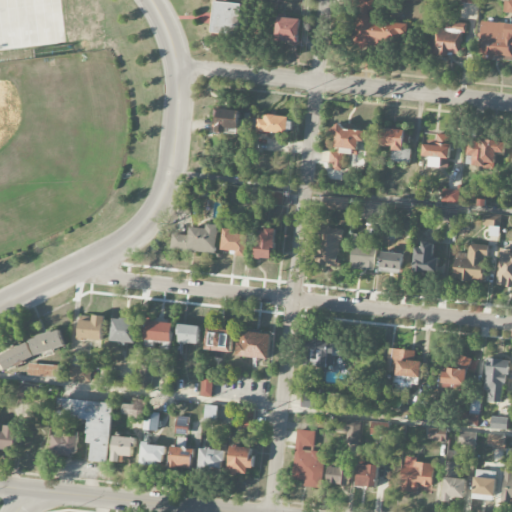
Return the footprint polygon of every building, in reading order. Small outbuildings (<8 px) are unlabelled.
[(406,24),(372,21),(373,0),(355,0),(352,44),(405,48),(406,24)] [(511,0),(504,0),(503,13),(511,13),(511,0)] [(212,33),(240,36),(243,4),(215,1),(212,33)] [(300,19),(277,18),(276,43),(299,44),(300,19)] [(511,59),(511,23),(481,22),(479,58),(511,59)] [(462,56),(463,31),(434,30),(433,54),(462,56)] [(239,111),(215,109),(214,133),(238,134),(239,111)] [(259,116),(258,133),(291,134),(292,117),(259,116)] [(358,155),(358,141),(364,142),(365,130),(331,128),(330,171),(342,171),(343,155),(358,155)] [(410,164),(411,147),(409,147),(410,130),(380,129),(379,146),(392,147),(391,163),(410,164)] [(422,157),(429,157),(429,167),(449,168),(451,135),(423,134),(422,157)] [(495,155),(504,156),(505,142),(481,139),(481,146),(468,145),(467,156),(473,156),(473,167),(494,169),(495,155)] [(442,187),(442,203),(458,203),(459,187),(442,187)] [(269,205),(283,206),(284,193),(270,192),(269,205)] [(349,198),(323,197),(323,210),(348,210),(349,198)] [(190,252),(217,253),(218,225),(208,224),(208,228),(191,228),(190,252)] [(232,229),(223,229),(223,251),(237,251),(236,256),(248,257),(249,235),(232,234),(232,229)] [(341,230),(318,229),(317,266),(339,266),(341,230)] [(274,260),(275,230),(258,230),(256,259),(274,260)] [(189,235),(172,234),(172,250),(189,250),(189,235)] [(374,270),(375,249),(362,249),(363,235),(352,235),(351,270),(374,270)] [(468,254),(455,253),(454,281),(483,282),(485,245),(468,244),(468,254)] [(437,273),(438,257),(433,257),(433,246),(414,245),(413,272),(437,273)] [(497,285),(511,285),(511,251),(499,251),(497,285)] [(401,275),(403,255),(382,252),(380,272),(401,275)] [(78,338),(102,341),(105,318),(81,315),(78,338)] [(136,343),(137,320),(112,319),(111,342),(136,343)] [(145,339),(172,343),(174,325),(148,321),(145,339)] [(200,326),(180,325),(179,343),(199,344),(200,326)] [(233,330),(210,329),(208,351),(232,352),(233,330)] [(64,348),(61,331),(30,338),(34,355),(64,348)] [(239,357),(270,358),(270,334),(240,333),(239,357)] [(337,367),(338,343),(323,343),(323,339),(308,339),(306,366),(337,367)] [(0,355),(0,358),(5,370),(34,357),(28,343),(0,355)] [(416,351),(388,349),(386,371),(396,372),(394,385),(419,387),(421,362),(415,361),(416,351)] [(466,386),(467,368),(471,369),(472,358),(459,357),(457,371),(443,370),(442,384),(466,386)] [(484,391),(488,391),(487,402),(504,403),(506,360),(486,359),(484,391)] [(57,376),(57,364),(27,365),(28,377),(57,376)] [(91,369),(69,366),(67,380),(90,383),(91,369)] [(151,390),(152,366),(140,366),(139,389),(151,390)] [(212,397),(213,376),(202,375),(201,397),(212,397)] [(14,400),(21,400),(21,406),(37,407),(38,385),(15,384),(14,400)] [(57,418),(88,420),(86,443),(92,444),(90,462),(108,463),(112,403),(59,399),(57,418)] [(214,423),(215,406),(206,405),(205,423),(214,423)] [(402,420),(419,420),(419,408),(402,408),(402,420)] [(159,413),(145,413),(144,431),(158,431),(159,413)] [(479,427),(479,415),(465,415),(464,426),(479,427)] [(506,430),(507,418),(491,417),(491,429),(506,430)] [(360,420),(336,419),(336,432),(347,433),(346,444),(359,445),(360,420)] [(429,440),(448,442),(449,430),(430,428),(429,440)] [(64,436),(53,435),(51,454),(76,457),(79,432),(65,430),(64,436)] [(293,480),(304,481),(304,487),(322,488),(324,452),(313,452),(315,432),(297,430),(293,480)] [(476,446),(476,433),(460,432),(460,445),(476,446)] [(505,436),(488,435),(487,448),(505,449),(505,436)] [(135,438),(113,437),(112,462),(120,463),(121,457),(134,457),(135,438)] [(141,464),(165,465),(165,445),(142,445),(141,464)] [(172,446),(169,468),(192,470),(195,449),(172,446)] [(251,475),(252,448),(230,447),(229,474),(251,475)] [(199,471),(223,473),(225,451),(201,449),(199,471)] [(435,465),(413,462),(414,458),(404,456),(400,490),(431,494),(435,465)] [(502,503),(511,503),(511,460),(504,460),(502,503)] [(466,479),(459,479),(460,463),(445,462),(443,502),(451,502),(451,498),(465,498),(466,479)] [(356,487),(377,488),(378,466),(357,465),(356,487)] [(349,466),(328,466),(328,484),(349,485),(349,466)] [(472,498),(493,502),(497,480),(475,477),(472,498)]
